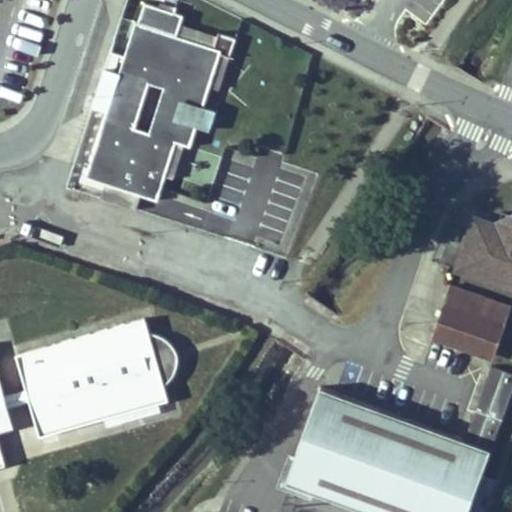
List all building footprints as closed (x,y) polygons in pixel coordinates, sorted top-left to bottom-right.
[(184,15),(185,9),(161,1),(159,7),(184,15)] [(190,146),(197,124),(205,127),(211,110),(203,108),(210,86),(220,53),(230,57),(236,39),(219,33),(218,36),(214,47),(177,35),(181,24),(184,15),(159,7),(145,2),(138,23),(136,22),(119,73),(110,101),(95,97),(92,108),(107,112),(86,177),(105,184),(141,195),(158,200),(166,176),(177,142),(184,144),(190,146)] [(214,47),(218,36),(181,24),(177,35),(214,47)] [(219,90),(230,57),(220,53),(210,86),(219,90)] [(110,101),(119,73),(105,68),(95,97),(110,101)] [(174,178),(184,144),(177,142),(166,176),(174,178)] [(141,195),(105,184),(100,199),(136,210),(141,195)] [(511,208),(494,218),(511,224),(511,208)] [(511,284),(511,224),(494,218),(477,212),(458,265),(511,284)] [(494,355),(511,303),(449,282),(431,334),(494,355)] [(147,321),(19,357),(41,437),(167,402),(164,390),(171,383),(175,375),(177,366),(175,356),(175,355),(170,347),(162,342),(154,340),(151,340),(147,321)] [(467,435),(490,443),(511,381),(511,370),(492,363),(467,435)] [(0,420),(10,417),(0,382),(0,420)] [(480,471),(490,443),(467,435),(323,384),(288,482),(371,511),(487,511),(500,478),(480,471)] [(0,435),(14,432),(10,417),(0,420),(0,435)] [(0,473),(9,471),(0,438),(0,473)]
